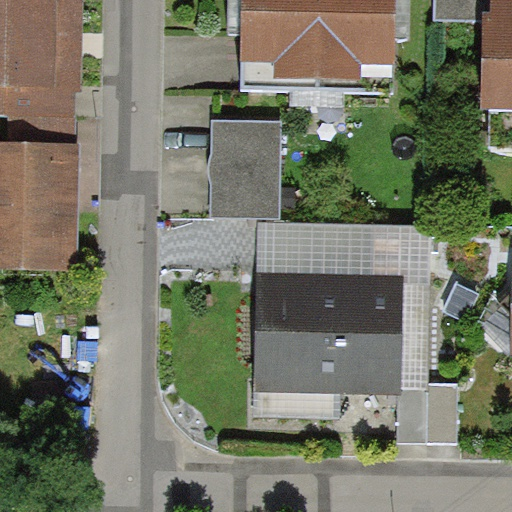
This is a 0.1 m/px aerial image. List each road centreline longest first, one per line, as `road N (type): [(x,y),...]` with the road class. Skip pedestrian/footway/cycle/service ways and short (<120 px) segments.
road 1 (residential): [(134,0),(131,465)]
road 2 (residential): [(131,465),(511,486)]
